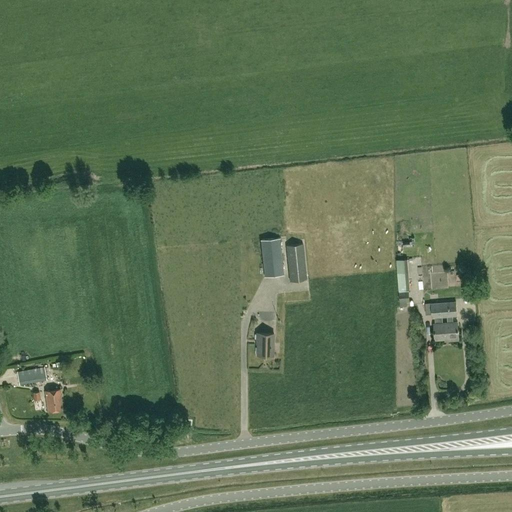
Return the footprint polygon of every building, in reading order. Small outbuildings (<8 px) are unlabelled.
[(261,239),(265,276),(283,274),(280,237),(261,239)] [(290,281),(306,280),(303,243),(286,245),(290,281)] [(410,290),(407,259),(396,259),(400,302),(410,302),(409,290),(410,290)] [(446,317),(445,302),(425,304),(426,315),(432,314),(433,318),(435,318),(435,322),(434,322),(435,339),(447,338),(446,321),(443,321),(443,317),(446,317)] [(456,302),(445,302),(446,317),(447,317),(448,321),(446,321),(447,338),(450,338),(450,340),(460,339),(459,320),(454,321),(453,316),(457,316),(456,302)] [(255,312),(255,321),(268,320),(267,312),(255,312)] [(257,340),(257,355),(273,356),(274,334),(256,333),(256,340),(257,340)] [(46,380),(44,367),(17,371),(19,385),(46,380)] [(64,409),(61,389),(46,390),(49,411),(64,409)]
